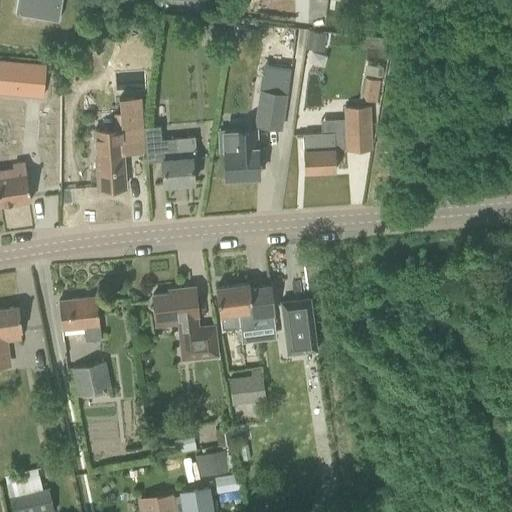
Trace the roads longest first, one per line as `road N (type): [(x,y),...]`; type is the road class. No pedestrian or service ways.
road 1 (unclassified): [(0,256),(511,205)]
road 2 (track): [(90,511),(39,250)]
